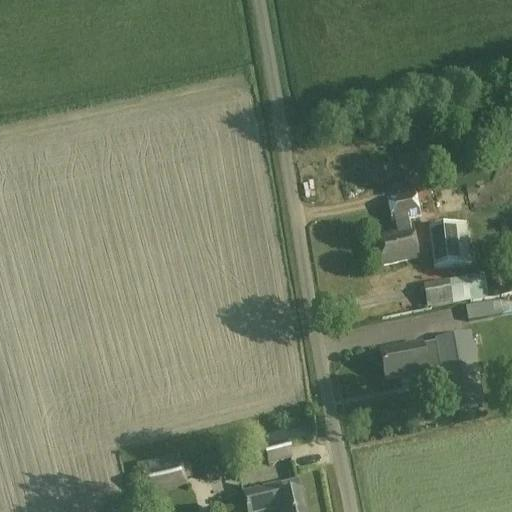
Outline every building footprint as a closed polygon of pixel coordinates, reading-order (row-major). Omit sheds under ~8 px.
[(466,226),(429,230),(434,271),(471,267),(466,226)] [(413,233),(378,239),(383,266),(418,260),(413,233)] [(487,300),(483,278),(425,287),(428,310),(487,300)] [(468,323),(505,316),(502,302),(465,309),(468,323)] [(380,354),(386,383),(426,375),(426,373),(440,371),(448,415),(485,409),(472,336),(435,342),(435,344),(421,347),(421,346),(380,354)] [(286,431),(262,436),(268,466),(293,460),(286,431)] [(200,458),(207,481),(237,473),(231,450),(200,458)] [(142,498),(188,489),(184,468),(138,477),(142,498)] [(305,511),(301,494),(300,494),(297,483),(244,495),(247,511),(271,511),(278,511),(305,511)]
